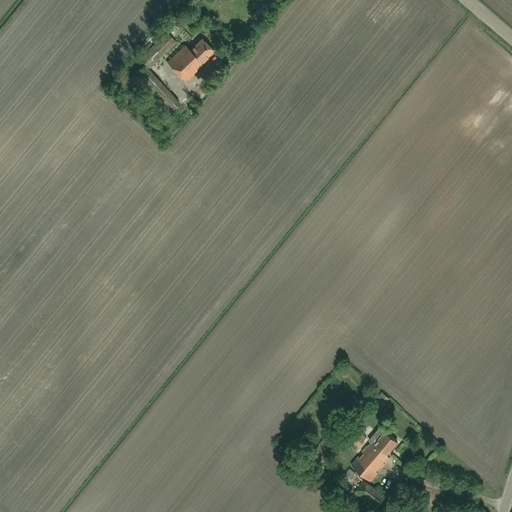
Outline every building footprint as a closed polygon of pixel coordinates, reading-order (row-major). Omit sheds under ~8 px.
[(149,69),(176,42),(166,32),(138,60),(144,66),(130,78),(166,115),(180,103),(149,69)] [(201,62),(213,50),(202,39),(190,50),(185,45),(167,62),(185,81),(204,64),(201,62)] [(380,409),(389,398),(382,392),(372,403),(380,409)] [(358,447),(367,437),(355,427),(346,437),(358,447)] [(386,455),(397,442),(385,432),(374,445),(371,442),(362,452),(364,454),(360,458),(358,456),(351,465),(370,481),(378,473),(376,471),(379,467),(381,469),(390,458),(386,455)] [(364,480),(354,491),(376,509),(385,497),(364,480)]
